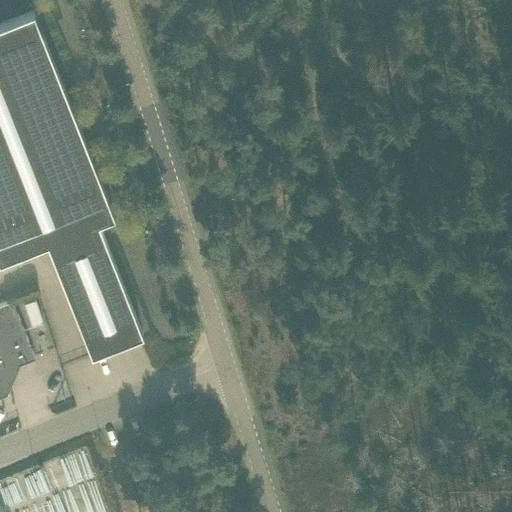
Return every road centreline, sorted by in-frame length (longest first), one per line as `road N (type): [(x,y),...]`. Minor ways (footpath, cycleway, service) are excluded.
road 1 (tertiary): [(111,0),(223,363)]
road 2 (unclassified): [(0,451),(223,363)]
road 3 (tertiary): [(223,363),(269,511)]
